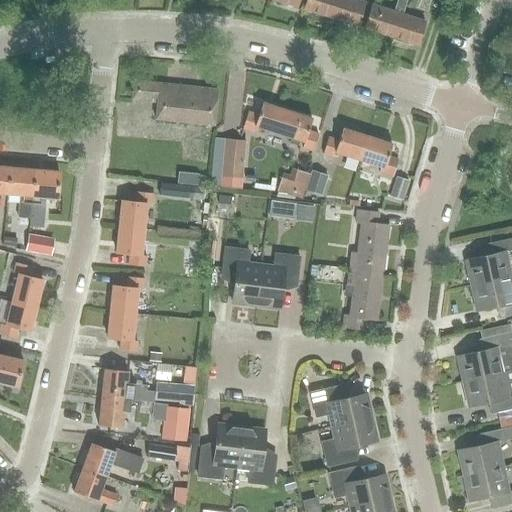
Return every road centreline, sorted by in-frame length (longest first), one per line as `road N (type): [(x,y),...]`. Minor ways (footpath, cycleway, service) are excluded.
road 1 (residential): [(0,499),(26,474),(41,428),(85,227),(92,150)]
road 2 (unclassified): [(106,31),(220,36),(464,104)]
road 3 (residential): [(412,360),(430,217),(464,104)]
road 4 (residential): [(286,346),(280,394),(219,387),(224,339)]
road 5 (residential): [(430,511),(411,423),(412,360)]
road 6 (residential): [(286,346),(412,360)]
